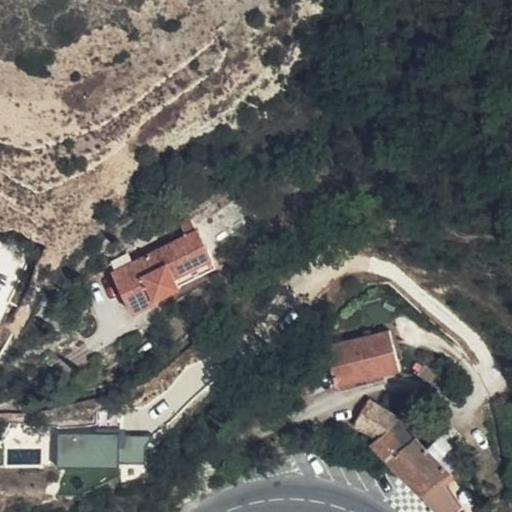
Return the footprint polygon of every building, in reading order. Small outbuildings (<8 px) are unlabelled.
[(185,236),(196,231),(189,218),(179,223),(185,236)] [(215,267),(196,231),(185,236),(115,273),(135,314),(157,304),(156,301),(180,289),(180,286),(215,267)] [(0,301),(10,281),(0,276),(0,301)] [(336,386),(398,370),(388,333),(325,349),(328,357),(336,386)] [(455,376),(431,352),(414,372),(455,398),(463,390),(452,380),(455,376)] [(336,386),(328,357),(301,370),(274,389),(284,410),(306,400),(336,386)] [(388,459),(408,445),(391,428),(401,419),(368,400),(353,426),(375,439),(370,443),(388,459)] [(157,431),(62,431),(62,464),(124,464),(124,459),(150,460),(150,445),(157,431)] [(438,463),(451,451),(439,438),(425,446),(425,448),(438,463)] [(388,459),(411,482),(438,511),(452,511),(457,508),(440,479),(447,473),(438,463),(425,448),(417,439),(408,445),(388,459)]
